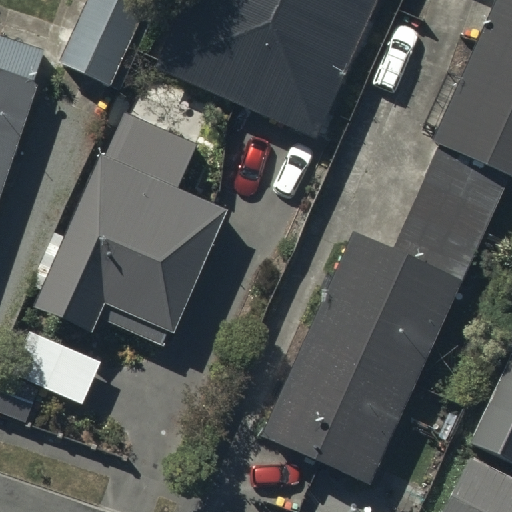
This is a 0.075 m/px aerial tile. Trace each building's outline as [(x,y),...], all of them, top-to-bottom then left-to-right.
[(144,5),(133,0),(96,0),(66,68),(107,86),(144,5)] [(201,0),(167,80),(317,143),(377,0),(201,0)] [(511,2),(490,50),(511,59),(511,2)] [(0,179),(41,58),(0,44),(0,179)] [(511,59),(490,50),(444,148),(510,179),(511,179),(511,59)] [(195,154),(131,126),(45,318),(89,337),(96,321),(167,352),(226,219),(176,197),(195,154)] [(510,179),(444,148),(418,204),(484,235),(510,179)] [(484,235),(418,204),(392,261),(458,292),(484,235)] [(392,261),(362,247),(318,341),(413,385),(413,388),(458,292),(392,261)] [(100,371),(38,341),(21,376),(83,406),(100,371)] [(413,385),(318,341),(272,439),(367,483),(413,385)] [(511,369),(473,450),(511,468),(511,369)] [(511,511),(511,489),(469,468),(447,511),(511,511)]
